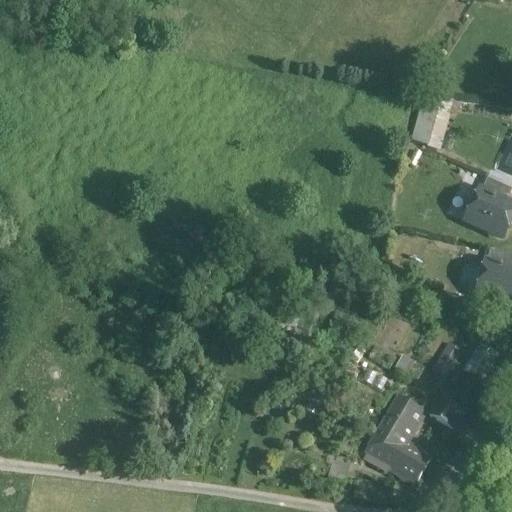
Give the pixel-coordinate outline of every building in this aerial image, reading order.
[(412,141),(441,149),(449,117),(420,110),(412,141)] [(511,192),(486,180),(480,193),(506,205),(511,192)] [(480,193),(479,192),(477,198),(471,199),(464,212),(468,217),(465,223),(502,240),(511,219),(511,207),(506,205),(480,193)] [(511,257),(489,252),(486,265),(511,271),(511,257)] [(511,271),(486,265),(485,265),(483,272),(477,273),(474,287),(478,291),(476,298),(511,306),(511,271)] [(500,359),(478,346),(461,375),(483,388),(500,359)] [(458,360),(446,353),(439,364),(451,371),(458,360)] [(413,368),(401,361),(395,373),(407,380),(413,368)] [(389,381),(375,373),(371,380),(372,380),(367,389),(381,397),(389,381)] [(334,404),(312,393),(301,414),(322,425),(334,404)] [(465,408),(443,395),(429,418),(451,431),(465,408)] [(399,402),(364,460),(414,489),(432,459),(406,444),(423,416),(399,402)] [(351,453),(343,449),(338,459),(347,462),(351,453)] [(338,459),(331,457),(327,467),(331,468),(326,481),(342,486),(349,463),(347,462),(338,459)] [(390,492),(357,485),(353,500),(388,506),(390,492)]
